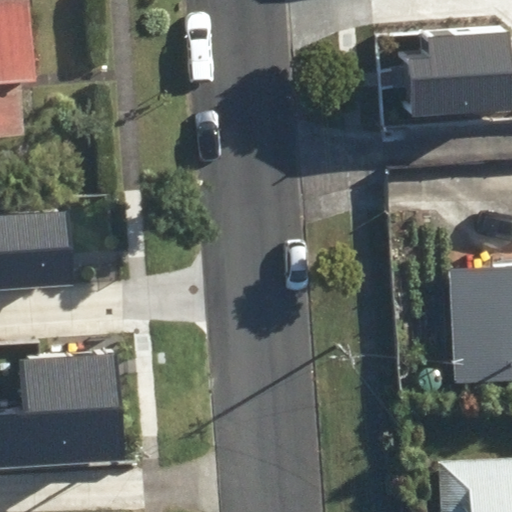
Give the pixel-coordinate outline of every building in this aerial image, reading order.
[(0,139),(23,139),(22,83),(33,81),(31,1),(0,2),(0,139)] [(408,58),(412,116),(511,108),(511,50),(509,50),(508,35),(430,40),(431,56),(408,58)] [(67,214),(0,217),(0,286),(71,283),(67,214)] [(511,269),(449,273),(456,380),(511,376),(511,269)] [(0,448),(117,442),(111,336),(14,342),(17,395),(0,395),(0,448)] [(511,511),(511,462),(440,465),(441,511),(511,511)]
